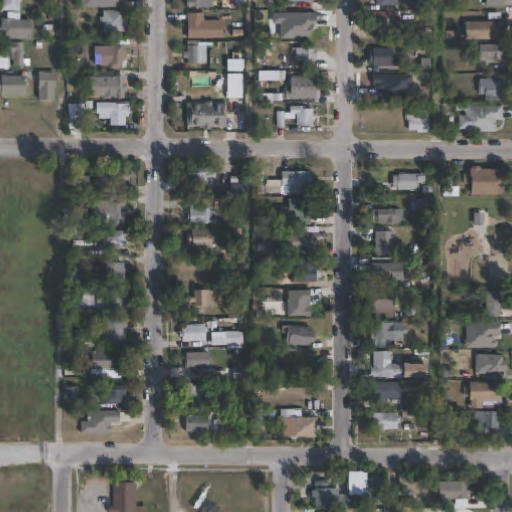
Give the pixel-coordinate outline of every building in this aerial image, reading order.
[(19,0),(19,14),(1,13),(1,0),(19,0)] [(127,0),(127,2),(125,2),(125,10),(84,10),(84,8),(79,8),(79,7),(70,7),(70,0),(127,0)] [(223,0),(223,1),(212,1),(212,10),(187,10),(187,1),(183,1),(183,0),(223,0)] [(397,0),(397,8),(374,8),(374,0),(397,0)] [(504,0),(504,9),(486,9),(486,1),(479,1),(479,0),(504,0)] [(124,13),(124,20),(127,20),(127,28),(124,28),(124,35),(103,35),(103,26),(100,26),(100,20),(103,20),(103,13),(124,13)] [(392,14),(392,21),(395,21),(395,43),(373,43),(373,28),(376,28),(376,21),(372,21),(372,14),(392,14)] [(20,15),(20,22),(30,22),(30,42),(0,41),(0,21),(7,21),(7,15),(20,15)] [(203,15),(203,23),(223,23),(222,41),(188,41),(188,15),(203,15)] [(502,42),(466,42),(466,24),(502,24),(502,42)] [(23,44),(23,67),(13,67),(13,54),(8,54),(9,43),(23,44)] [(197,44),(198,49),(206,48),(206,68),(191,68),(191,67),(187,67),(187,61),(183,61),(183,54),(188,54),(187,44),(197,44)] [(313,46),(313,52),(315,52),(315,58),(313,58),(313,62),(296,62),(296,48),(303,48),(303,46),(313,46)] [(112,47),(112,48),(123,48),(123,54),(125,54),(125,62),(122,62),(122,69),(110,69),(110,67),(103,67),(103,66),(95,66),(95,47),(112,47)] [(502,47),(502,50),(507,51),(506,60),(502,60),(502,63),(492,63),(492,65),(480,64),(480,47),(502,47)] [(393,51),(393,54),(399,54),(399,61),(400,61),(400,70),(373,69),(373,67),(369,67),(369,54),(373,54),(373,51),(393,51)] [(115,72),(115,77),(125,77),(125,84),(126,84),(126,92),(125,92),(125,99),(85,98),(85,77),(92,78),(92,72),(115,72)] [(55,104),(38,104),(38,73),(55,73),(55,92),(55,104)] [(285,85),(259,85),(259,73),(285,74),(285,85)] [(25,77),(25,97),(0,97),(0,79),(1,79),(1,77),(25,77)] [(243,77),(243,100),(227,99),(228,77),(243,77)] [(315,100),(290,100),(290,78),(316,78),(315,100)] [(503,104),(486,104),(486,96),(492,95),(492,83),(502,82),(503,104)] [(193,103),(194,105),(205,105),(205,103),(212,103),(212,105),(227,105),(227,128),(211,128),(211,131),(203,131),(203,129),(187,129),(187,105),(190,105),(190,103),(193,103)] [(127,105),(127,116),(125,116),(125,127),(110,127),(110,120),(99,119),(99,115),(95,115),(96,104),(127,105)] [(83,118),(68,118),(68,105),(83,105),(83,118)] [(313,109),(313,115),(315,115),(315,121),(313,121),(313,127),(297,127),(297,116),(295,116),(295,120),(285,120),(285,129),(277,129),(277,113),(285,113),(285,114),(291,115),(291,107),(304,108),(304,109),(313,109)] [(503,108),(503,123),(496,123),(496,135),(466,134),(466,132),(459,132),(459,118),(466,118),(466,114),(464,114),(464,108),(503,108)] [(417,110),(417,114),(429,113),(429,132),(409,133),(409,122),(406,122),(406,110),(417,110)] [(481,168),(481,170),(502,170),(501,197),(472,197),(472,186),(464,186),(464,175),(471,176),(471,170),(472,170),(472,168),(481,168)] [(124,169),(124,171),(129,171),(129,184),(124,184),(124,185),(101,185),(101,169),(124,169)] [(214,188),(188,188),(188,169),(220,169),(220,179),(214,179),(214,188)] [(311,173),(311,196),(290,196),(290,189),(282,188),(282,172),(311,173)] [(418,175),(418,178),(425,178),(424,185),(418,185),(418,187),(419,187),(419,189),(418,189),(418,192),(399,192),(399,189),(393,189),(393,177),(399,177),(399,174),(418,175)] [(88,194),(69,194),(69,177),(88,177),(88,194)] [(242,197),(242,178),(230,178),(230,197),(242,197)] [(124,197),(124,204),(125,204),(125,211),(127,211),(127,216),(124,216),(124,225),(93,225),(93,203),(109,203),(109,197),(124,197)] [(311,200),(311,226),(288,225),(289,200),(311,200)] [(211,209),(211,219),(217,219),(217,225),(188,226),(188,220),(187,220),(187,215),(190,215),(190,209),(211,209)] [(402,211),(402,224),(378,224),(378,221),(372,221),(372,212),(377,212),(377,211),(402,211)] [(319,228),(319,234),(320,234),(320,235),(326,235),(326,255),(307,255),(307,248),(301,248),(301,253),(288,253),(287,235),(289,235),(289,229),(319,228)] [(217,230),(217,233),(222,233),(223,244),(217,244),(217,255),(195,256),(195,250),(192,250),(192,247),(188,247),(188,234),(192,234),(192,231),(217,230)] [(124,232),(124,240),(126,240),(126,249),(124,249),(124,251),(102,251),(102,232),(124,232)] [(392,257),(376,257),(376,232),(394,232),(394,238),(392,238),(392,257)] [(392,288),(373,288),(372,265),(395,265),(395,259),(416,259),(417,281),(392,281),(392,288)] [(314,262),(314,267),(317,267),(317,271),(321,270),(321,279),(317,279),(317,284),(293,284),(292,267),(300,267),(300,262),(314,262)] [(124,265),(124,270),(125,270),(125,275),(124,275),(124,284),(105,284),(106,265),(124,265)] [(124,291),(124,305),(128,305),(128,310),(96,310),(96,308),(84,308),(83,317),(67,317),(68,300),(83,300),(83,291),(96,292),(96,290),(124,291)] [(213,298),(214,306),(194,307),(194,304),(190,304),(190,299),(194,299),(194,292),(222,291),(222,297),(213,298)] [(396,319),(368,319),(369,291),(396,291),(396,319)] [(308,302),(308,308),(310,308),(311,317),(288,318),(288,292),(310,292),(310,302),(308,302)] [(501,293),(501,305),(503,305),(503,310),(501,310),(501,319),(486,319),(486,294),(501,293)] [(123,322),(123,323),(127,323),(127,332),(124,332),(124,343),(103,343),(103,322),(123,322)] [(404,323),(404,330),(407,329),(407,335),(403,335),(403,342),(375,342),(375,347),(365,347),(365,329),(375,329),(375,324),(404,323)] [(503,324),(503,338),(497,338),(497,344),(501,344),(501,350),(467,350),(468,323),(503,324)] [(205,326),(205,328),(207,328),(207,333),(206,333),(206,342),(183,343),(183,339),(180,339),(179,333),(182,332),(182,327),(205,326)] [(316,334),(315,348),(286,346),(287,327),(312,329),(312,333),(316,334)] [(80,333),(80,349),(67,349),(67,333),(80,333)] [(241,333),(241,334),(244,334),(244,340),(242,340),(241,347),(236,347),(236,351),(225,351),(225,333),(241,333)] [(122,372),(91,372),(91,354),(122,353),(122,372)] [(392,353),(392,366),(404,366),(404,365),(428,365),(428,379),(371,379),(371,369),(374,369),(374,353),(392,353)] [(209,371),(186,370),(186,354),(209,354),(209,371)] [(508,362),(507,373),(502,372),(502,377),(476,376),(477,355),(503,357),(503,362),(508,362)] [(196,384),(196,387),(201,387),(202,402),(186,403),(185,384),(196,384)] [(388,407),(372,406),(372,384),(401,384),(401,400),(388,400),(388,407)] [(497,384),(497,390),(502,390),(502,409),(469,409),(469,407),(472,407),(472,403),(470,403),(470,398),(464,398),(464,388),(470,388),(470,384),(497,384)] [(125,387),(126,404),(105,405),(104,400),(100,400),(100,395),(104,395),(104,388),(125,387)] [(77,408),(64,408),(64,388),(77,388),(77,408)] [(302,419),(317,419),(317,439),(280,438),(280,418),(286,419),(286,411),(302,412),(302,419)] [(110,435),(81,435),(81,423),(88,423),(88,413),(120,413),(120,425),(110,425),(110,435)] [(511,429),(511,441),(498,441),(498,438),(478,437),(479,430),(480,430),(480,414),(500,414),(499,419),(503,419),(502,429),(511,429)] [(385,431),(385,434),(379,434),(379,431),(374,431),(374,415),(398,415),(398,431),(385,431)] [(208,417),(208,433),(185,433),(185,427),(183,427),(183,419),(185,419),(185,418),(208,417)] [(382,500),(366,500),(366,480),(382,481),(382,500)] [(329,484),(329,490),(338,490),(337,509),(316,509),(316,499),(312,499),(312,488),(316,488),(316,483),(329,484)] [(468,502),(439,502),(439,483),(468,483),(468,502)] [(136,485),(136,509),(144,509),(144,511),(109,511),(109,508),(112,508),(112,485),(136,485)] [(415,492),(415,508),(399,507),(400,492),(415,492)]
